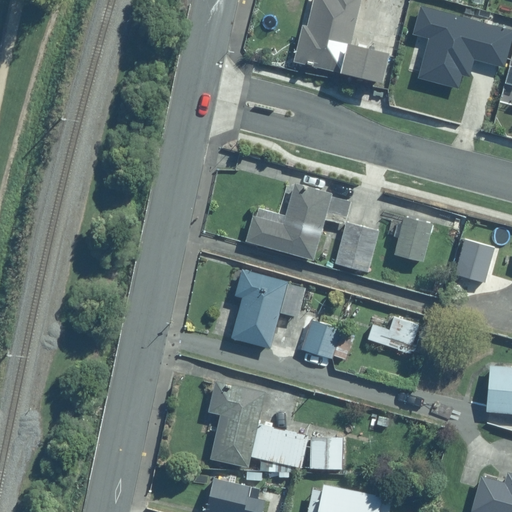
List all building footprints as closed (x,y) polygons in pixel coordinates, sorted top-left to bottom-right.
[(288,64),(293,65),(378,87),(387,56),(346,45),(358,0),(356,0),(308,0),(301,28),(298,27),(288,64)] [(511,0),(482,0),(481,5),(511,12),(511,0)] [(509,30),(414,4),(406,35),(420,39),(409,78),(452,90),(457,73),(463,75),(468,59),(498,67),(509,30)] [(258,207),(248,240),(314,260),(327,219),(346,225),(353,201),(290,182),(281,214),(258,207)] [(425,264),(433,228),(399,219),(395,236),(402,238),(397,257),(425,264)] [(380,233),(347,223),(336,264),(369,273),(380,233)] [(307,288),(245,269),(237,295),(245,297),(233,337),(273,349),(283,317),(297,321),(307,288)] [(376,309),(365,337),(409,354),(420,327),(376,309)] [(345,333),(313,321),(302,351),(335,363),(345,333)] [(511,369),(490,368),(488,413),(511,414),(511,369)] [(267,393),(215,383),(210,414),(220,416),(212,461),(247,467),(249,458),(300,468),(307,433),(261,425),(267,393)] [(341,440),(311,441),(312,470),(342,469),(341,440)] [(481,475),(471,511),(511,511),(511,475),(507,474),(504,482),(481,475)] [(263,511),(269,492),(214,477),(204,511),(207,511),(263,511)] [(392,511),(394,503),(385,502),(386,497),(326,484),(324,491),(316,489),(310,511),(392,511)]
